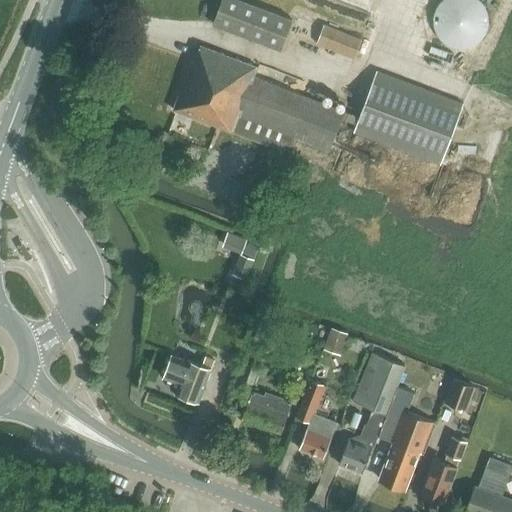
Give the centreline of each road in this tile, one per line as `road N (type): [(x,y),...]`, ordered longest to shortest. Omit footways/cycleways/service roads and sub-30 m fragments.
road 1 (secondary): [(268,511),(115,449)]
road 2 (secondary): [(0,153),(57,0)]
